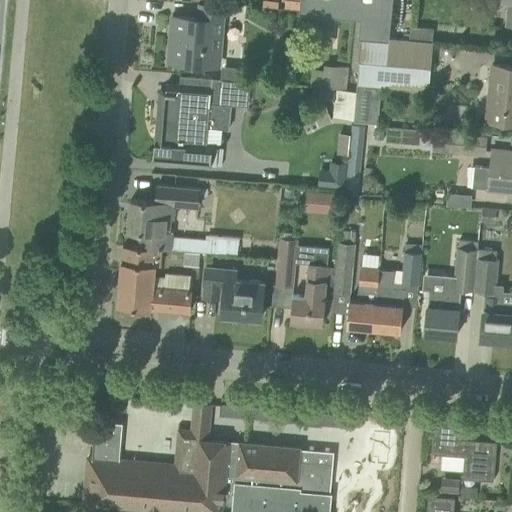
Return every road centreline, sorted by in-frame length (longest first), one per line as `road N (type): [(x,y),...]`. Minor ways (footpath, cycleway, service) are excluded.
road 1 (residential): [(511,386),(94,348)]
road 2 (unclassified): [(94,348),(119,0)]
